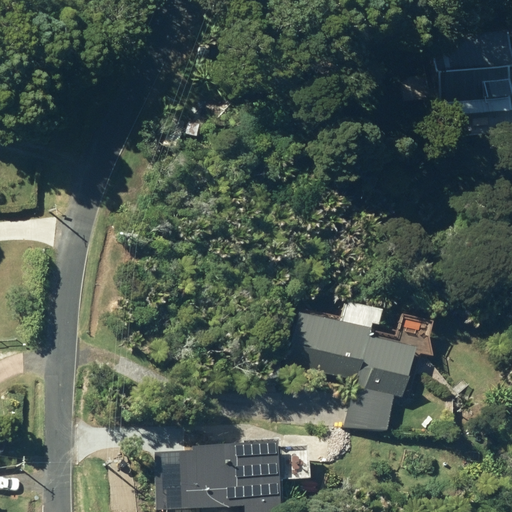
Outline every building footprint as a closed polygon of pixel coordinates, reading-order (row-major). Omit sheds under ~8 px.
[(425,41),(432,124),(506,117),(503,74),(510,72),(506,34),(425,41)] [(183,134),(194,136),(196,125),(185,123),(183,134)] [(341,425),(383,428),(389,394),(397,395),(406,344),(357,332),(358,324),(290,311),(281,364),(349,377),(341,425)] [(253,351),(252,382),(274,383),(274,352),(253,351)] [(234,504),(234,511),(266,511),(264,440),(188,445),(189,449),(159,452),(160,487),(181,486),(183,508),(234,504)]
